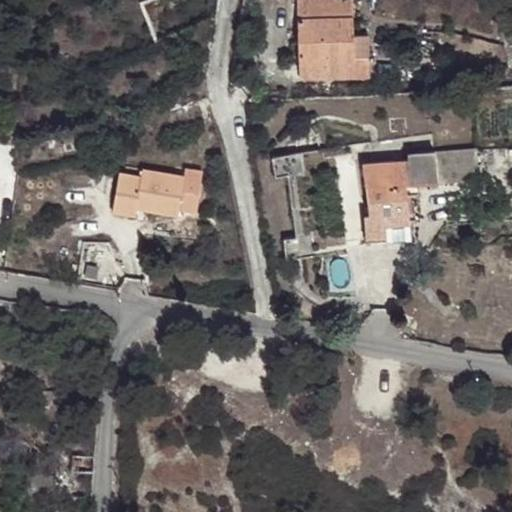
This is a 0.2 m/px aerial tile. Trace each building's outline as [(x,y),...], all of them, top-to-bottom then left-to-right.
[(296,0),(296,18),(351,16),(351,0),(296,0)] [(351,16),(296,18),(299,62),(353,60),(352,33),(351,16)] [(353,60),(299,62),(299,76),(367,73),(365,33),(352,33),(353,60)] [(475,154),(366,167),(373,230),(381,229),(382,236),(414,233),(414,226),(420,225),(417,196),(459,191),(458,182),(477,180),(475,154)] [(304,167),(302,158),(278,160),(274,162),(277,179),(281,182),(291,181),(304,179),(304,167)] [(182,197),(200,200),(204,170),(186,168),(186,175),(144,168),(142,175),(120,171),(113,212),(136,216),(138,208),(179,216),(180,208),(182,197)] [(198,212),(200,200),(182,197),(180,208),(198,212)] [(291,266),(311,263),(308,242),(300,242),(289,243),(287,246),(289,264),(291,266)] [(29,472),(21,505),(56,511),(63,479),(29,472)]
